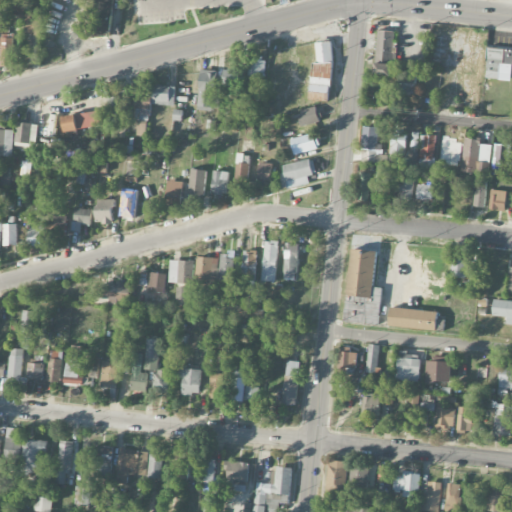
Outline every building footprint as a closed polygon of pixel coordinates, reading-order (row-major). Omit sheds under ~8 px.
[(43,14),(26,14),(25,34),(43,34),(43,14)] [(394,31),(377,30),(375,75),(392,75),(394,31)] [(14,38),(1,38),(0,66),(13,66),(14,38)] [(331,101),(332,42),(317,42),(317,63),(311,63),(311,101),(331,101)] [(505,79),(506,64),(511,64),(511,48),(487,48),(486,78),(505,79)] [(266,60),(249,60),(248,76),(265,77),(266,60)] [(218,110),(219,70),(200,69),(199,109),(218,110)] [(239,87),(240,70),(224,69),(223,86),(239,87)] [(173,106),(176,87),(154,84),(152,103),(173,106)] [(414,84),(398,84),(398,92),(414,93),(414,84)] [(135,135),(148,136),(151,90),(138,89),(135,135)] [(124,121),(125,97),(108,96),(107,121),(124,121)] [(322,122),(319,107),(298,112),(301,127),(322,122)] [(183,110),(175,109),(172,131),(181,132),(183,110)] [(66,132),(102,126),(99,111),(63,116),(66,132)] [(15,143),(36,145),(38,124),(17,122),(15,143)] [(0,155),(13,156),(14,130),(7,130),(7,125),(0,124),(0,155)] [(376,163),(377,150),(379,150),(380,127),(363,127),(362,162),(376,163)] [(398,155),(406,155),(407,131),(392,130),(390,163),(398,163),(398,155)] [(291,139),(295,155),(320,148),(316,132),(291,139)] [(419,167),(434,167),(436,136),(421,135),(419,167)] [(458,139),(441,138),(439,163),(457,163),(458,139)] [(491,142),(464,140),(462,171),(489,173),(491,142)] [(510,144),(494,144),(493,164),(510,164),(510,144)] [(126,181),(137,182),(140,162),(128,160),(126,181)] [(313,176),(312,160),(283,164),(284,173),(281,173),(283,188),(303,185),(302,177),(313,176)] [(236,185),(248,185),(249,162),(236,162),(236,185)] [(272,164),(260,162),(258,179),(271,180),(272,164)] [(10,185),(11,168),(2,168),(1,185),(10,185)] [(87,170),(80,169),(77,182),(84,183),(87,170)] [(190,195),(205,195),(206,170),(190,170),(190,195)] [(228,195),(229,172),(213,171),(212,194),(228,195)] [(371,173),(359,173),(358,200),(369,200),(371,173)] [(182,181),(167,180),(166,205),(181,206),(182,181)] [(413,182),(399,181),(398,199),(412,199),(413,182)] [(433,185),(417,185),(417,199),(432,200),(433,185)] [(485,207),(486,187),(475,186),(475,207),(485,207)] [(505,211),(507,191),(491,189),(489,209),(505,211)] [(114,200),(97,200),(97,223),(115,223),(114,200)] [(139,202),(122,201),(121,221),(138,222),(139,202)] [(40,219),(48,220),(50,207),(41,207),(40,219)] [(83,225),(91,226),(93,210),(75,208),(73,231),(82,232),(83,225)] [(67,235),(67,219),(51,219),(50,235),(67,235)] [(42,247),(44,224),(29,223),(27,246),(42,247)] [(17,245),(17,224),(4,224),(4,245),(17,245)] [(264,241),(263,281),(277,282),(277,241),(264,241)] [(299,244),(285,243),(284,273),(298,274),(299,244)] [(377,251),(351,249),(345,320),(368,322),(368,324),(379,325),(382,288),(374,287),(377,251)] [(257,251),(243,251),(243,281),(256,281),(257,251)] [(221,252),(219,281),(233,281),(234,253),(221,252)] [(217,283),(218,258),(197,257),(196,282),(217,283)] [(451,277),(466,278),(467,260),(452,259),(451,277)] [(194,261),(170,260),(169,282),(193,283),(194,261)] [(166,273),(148,272),(148,291),(165,292),(166,273)] [(103,300),(130,301),(130,283),(103,282),(103,300)] [(187,300),(187,288),(177,287),(176,299),(187,300)] [(511,325),(511,301),(494,300),(493,316),(506,317),(506,325),(511,325)] [(437,311),(390,308),(389,327),(436,330),(437,311)] [(21,335),(32,335),(33,311),(23,310),(21,335)] [(143,369),(157,371),(161,341),(148,339),(143,369)] [(379,345),(368,344),(367,373),(378,373),(379,345)] [(24,349),(10,349),(9,380),(23,381),(24,349)] [(339,367),(357,368),(357,350),(340,349),(339,367)] [(420,381),(420,356),(408,355),(408,351),(398,351),(397,381),(420,381)] [(81,384),(80,352),(65,352),(66,384),(81,384)] [(130,391),(147,392),(148,373),(142,373),(143,354),(132,353),(130,391)] [(90,366),(99,366),(99,355),(90,355),(90,366)] [(452,383),(452,358),(426,357),(426,382),(452,383)] [(61,382),(62,359),(48,359),(48,381),(61,382)] [(300,362),(287,360),(282,404),(296,405),(300,362)] [(118,384),(118,362),(103,362),(102,383),(118,384)] [(27,379),(44,380),(45,363),(28,363),(27,379)] [(245,365),(232,364),(231,401),(244,402),(245,365)] [(183,378),(182,394),(200,395),(201,369),(186,369),(186,365),(177,365),(177,378),(183,378)] [(89,377),(97,377),(98,368),(89,367),(89,377)] [(511,367),(500,367),(499,388),(511,388),(511,367)] [(169,393),(170,371),(148,370),(147,380),(154,380),(153,392),(169,393)] [(210,399),(223,399),(224,374),(211,374),(210,399)] [(245,402),(258,402),(259,387),(246,386),(245,402)] [(379,419),(381,395),(364,394),(363,418),(379,419)] [(511,406),(495,405),(494,435),(511,435),(511,406)] [(453,430),(455,409),(437,407),(435,428),(453,430)] [(472,431),(473,408),(458,407),(457,430),(472,431)] [(407,432),(416,432),(416,412),(407,411),(407,432)] [(47,454),(48,441),(23,439),(22,473),(39,473),(40,453),(47,454)] [(57,484),(66,484),(66,473),(72,473),(73,443),(59,443),(57,484)] [(93,475),(112,475),(113,447),(95,446),(93,475)] [(148,451),(120,448),(116,483),(126,484),(127,474),(145,476),(148,451)] [(161,479),(162,455),(149,454),(147,478),(161,479)] [(198,459),(184,458),(183,478),(197,479),(198,459)] [(216,459),(204,458),(203,485),(214,485),(216,459)] [(327,493),(346,494),(347,461),(329,460),(327,493)] [(225,489),(248,490),(250,462),(226,461),(225,489)] [(292,468),(274,466),(273,484),(256,483),(253,511),(265,511),(266,504),(289,506),(292,468)] [(378,482),(391,484),(393,467),(379,466),(378,482)] [(369,467),(350,467),(349,494),(368,495),(369,467)] [(394,490),(420,492),(421,475),(394,473),(394,490)] [(439,511),(442,483),(429,481),(427,495),(423,495),(421,510),(439,511)] [(460,511),(461,484),(447,484),(446,511),(455,511),(460,511)] [(92,487),(75,486),(74,504),(91,506),(92,487)] [(503,511),(505,487),(488,486),(487,511),(503,511)] [(215,511),(216,497),(205,496),(203,511),(215,511)] [(51,511),(52,498),(35,497),(34,511),(51,511)]
